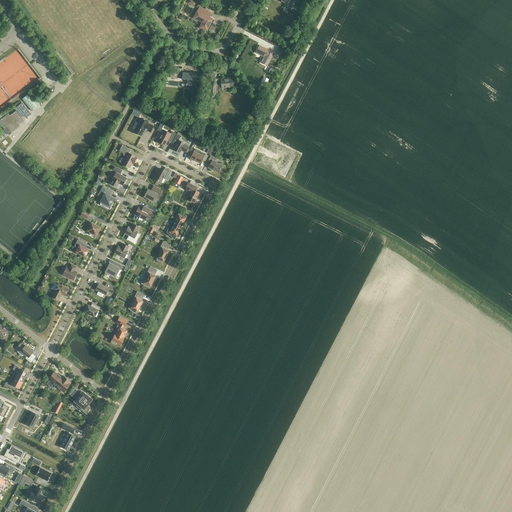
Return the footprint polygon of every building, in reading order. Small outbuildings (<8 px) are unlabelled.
[(200,27),(206,31),(212,19),(207,17),(209,13),(199,7),(193,18),(202,22),(200,27)] [(261,62),(267,66),(274,53),(259,46),(256,52),(264,56),(261,62)] [(169,78),(177,79),(181,71),(174,68),(169,78)] [(192,73),(192,74),(182,73),(182,79),(187,80),(186,87),(194,88),(195,80),(196,81),(197,73),(192,73)] [(264,76),(260,82),(265,85),(269,79),(268,79),(269,78),(267,76),(266,78),(264,76)] [(220,88),(233,87),(232,78),(221,80),(217,80),(217,79),(211,78),(208,96),(215,97),(215,95),(218,95),(218,90),(219,90),(220,88)] [(22,99),(31,111),(37,106),(28,94),(22,99)] [(18,124),(24,120),(31,114),(22,103),(15,108),(17,110),(10,116),(8,114),(0,120),(0,123),(9,135),(20,126),(18,124)] [(148,122),(141,118),(134,132),(136,133),(136,134),(137,134),(138,135),(139,135),(141,136),(144,131),(143,131),(144,129),(146,130),(150,132),(153,126),(148,123),(148,122)] [(157,141),(165,145),(168,139),(172,141),(176,133),(172,131),(171,134),(163,130),(157,141)] [(176,135),(172,143),(176,145),(173,149),(180,153),(181,150),(186,152),(188,148),(189,146),(184,144),(185,143),(178,140),(181,136),(180,136),(178,135),(177,134),(176,135)] [(122,163),(122,164),(129,168),(133,161),(134,162),(137,158),(135,157),(127,152),(129,148),(122,145),(120,150),(123,152),(125,158),(121,159),(120,161),(120,163),(122,163)] [(210,155),(210,154),(212,150),(209,149),(206,154),(205,154),(204,156),(194,151),(190,158),(200,164),(201,161),(204,163),(209,154),(210,155)] [(218,172),(222,165),(214,161),(216,158),(210,155),(207,161),(210,163),(208,168),(212,170),(212,169),(218,172)] [(122,186),(122,185),(126,178),(120,174),(122,170),(115,166),(113,170),(116,172),(111,181),(112,181),(110,185),(116,188),(118,184),(122,186)] [(156,174),(153,178),(161,182),(165,174),(169,176),(172,171),(165,168),(164,171),(159,168),(156,174)] [(183,178),(178,176),(174,185),(178,187),(183,178)] [(194,203),(200,193),(195,190),(197,187),(188,182),(184,189),(190,192),(186,199),(194,203)] [(101,202),(100,205),(110,209),(113,203),(112,202),(113,200),(108,198),(109,196),(112,191),(102,186),(98,195),(103,197),(100,202),(101,202)] [(144,196),(154,201),(155,198),(158,200),(163,191),(153,186),(152,189),(152,190),(151,192),(148,190),(144,196)] [(135,215),(144,220),(147,215),(149,216),(152,211),(144,206),(142,209),(138,207),(135,215)] [(83,210),(80,216),(86,219),(89,213),(83,210)] [(173,224),(171,223),(167,231),(172,233),(171,236),(174,239),(180,228),(180,229),(182,225),(185,218),(178,214),(173,224)] [(98,230),(100,228),(91,223),(87,230),(90,232),(89,234),(93,236),(95,234),(96,235),(99,230),(98,230)] [(137,232),(136,231),(139,227),(133,224),(131,228),(128,227),(125,233),(130,236),(128,240),(133,243),(135,239),(134,238),(137,232)] [(85,257),(89,250),(85,248),(87,244),(78,240),(74,246),(78,248),(76,252),(85,257)] [(162,263),(163,263),(166,258),(165,257),(168,251),(166,251),(169,244),(163,241),(157,253),(159,255),(156,260),(161,263),(162,263)] [(118,246),(115,253),(124,258),(127,251),(126,251),(128,246),(123,244),(122,247),(122,248),(118,246)] [(109,263),(105,271),(115,276),(119,269),(120,269),(122,266),(113,261),(112,265),(109,263)] [(74,271),(76,267),(71,264),(68,268),(66,267),(62,275),(73,280),(77,272),(74,271)] [(149,288),(150,288),(153,283),(152,282),(155,276),(153,276),(156,269),(150,266),(141,284),(143,285),(148,288),(149,288)] [(101,296),(102,293),(105,295),(108,291),(113,293),(116,287),(107,283),(105,286),(99,283),(95,290),(98,291),(97,294),(101,296)] [(62,294),(65,296),(68,289),(58,284),(55,290),(51,297),(58,301),(62,294)] [(136,313),(137,313),(140,308),(139,307),(142,301),(140,301),(143,294),(137,291),(128,309),(130,310),(135,313),(136,313)] [(84,311),(90,314),(89,315),(93,317),(93,316),(94,316),(97,310),(99,311),(101,307),(92,303),(89,308),(87,307),(84,311)] [(110,342),(115,345),(116,342),(121,344),(121,343),(122,343),(123,341),(123,340),(123,339),(127,331),(122,328),(123,326),(124,326),(126,321),(119,317),(116,322),(120,324),(119,327),(117,326),(115,330),(117,331),(115,335),(115,334),(110,342)] [(0,337),(3,340),(7,336),(6,334),(8,331),(5,328),(2,326),(2,327),(0,324),(0,337)] [(22,356),(23,353),(27,356),(25,358),(31,362),(35,356),(32,353),(33,352),(25,345),(21,351),(19,350),(17,352),(22,356)] [(12,377),(22,382),(25,376),(23,376),(25,372),(18,368),(19,367),(14,365),(12,369),(15,372),(12,377)] [(63,392),(70,384),(69,384),(71,382),(64,377),(63,378),(54,371),(48,379),(49,380),(47,384),(51,387),(53,384),(63,392)] [(19,388),(22,382),(12,377),(9,382),(6,382),(3,386),(7,388),(8,387),(15,391),(17,387),(19,388)] [(86,414),(90,408),(87,405),(92,399),(82,392),(80,394),(79,393),(80,392),(75,388),(69,394),(74,398),(75,398),(76,399),(74,401),(84,409),(82,411),(86,414)] [(0,405),(0,414),(4,416),(9,407),(4,404),(2,407),(0,405)] [(32,412),(25,424),(33,428),(39,416),(32,412)] [(68,433),(61,445),(69,449),(75,437),(70,434),(71,432),(72,433),(74,429),(65,424),(63,428),(69,431),(68,433)] [(6,450),(4,456),(13,460),(15,457),(19,459),(23,451),(11,445),(8,451),(6,450)] [(0,463),(0,472),(6,475),(7,472),(12,474),(15,468),(6,463),(5,466),(0,463)] [(51,473),(40,467),(36,475),(47,481),(51,473)] [(23,476),(19,484),(23,486),(25,482),(31,485),(33,481),(27,478),(23,476)] [(43,489),(37,486),(35,492),(32,491),(29,498),(32,500),(32,501),(35,503),(36,502),(40,504),(44,496),(40,495),(43,489)] [(22,500),(19,505),(22,507),(23,505),(27,507),(24,511),(35,511),(36,511),(33,510),(35,507),(22,500)]
